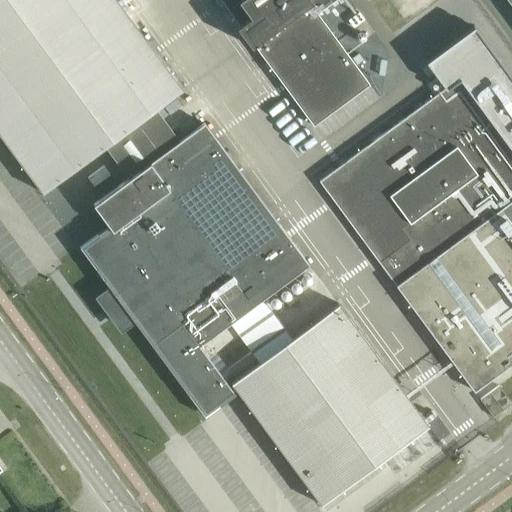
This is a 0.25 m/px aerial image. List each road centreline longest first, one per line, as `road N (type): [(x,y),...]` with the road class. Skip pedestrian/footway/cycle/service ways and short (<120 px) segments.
road 1 (unknown): [(476,482),(271,181),(448,61),(483,65),(511,104)]
road 2 (unclassified): [(127,511),(0,339)]
